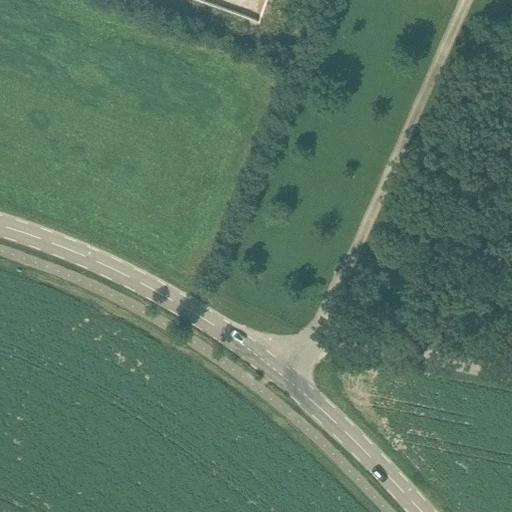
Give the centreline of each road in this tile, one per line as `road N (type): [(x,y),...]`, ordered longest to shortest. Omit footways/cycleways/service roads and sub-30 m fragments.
road 1 (tertiary): [(289,365),(170,288),(0,220)]
road 2 (unclassified): [(511,371),(317,330),(289,365)]
road 3 (tertiary): [(427,511),(289,365)]
